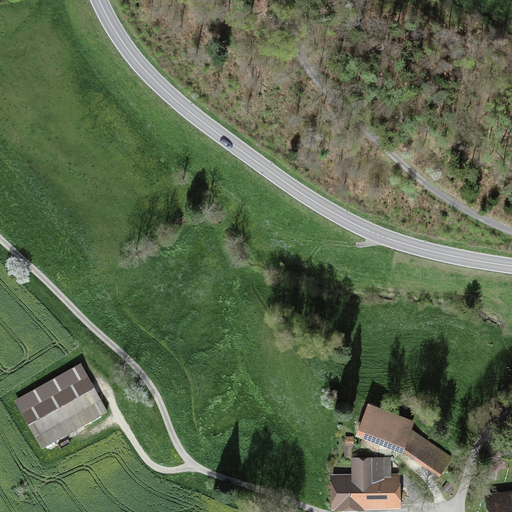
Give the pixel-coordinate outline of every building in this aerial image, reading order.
[(105,416),(79,369),(17,403),(42,450),(105,416)] [(448,462),(405,432),(408,425),(361,407),(350,437),(397,455),(397,453),(434,480),(448,462)] [(352,473),(331,473),(331,508),(401,507),(400,472),(392,472),(392,456),(352,456),(352,473)] [(455,486),(448,481),(442,488),(449,494),(455,486)] [(511,511),(511,488),(486,492),(489,511),(511,511)]
